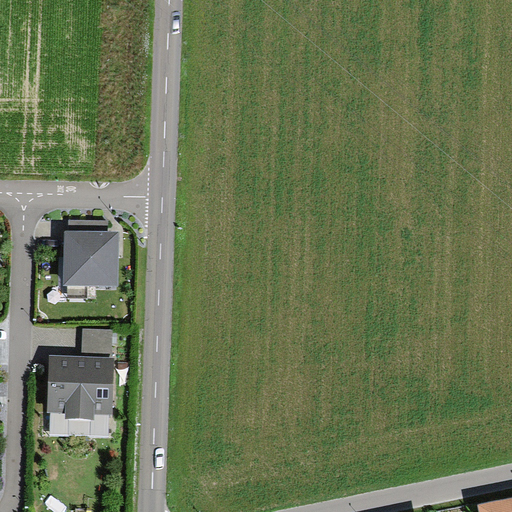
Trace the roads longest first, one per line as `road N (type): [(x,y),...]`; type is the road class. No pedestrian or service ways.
road 1 (residential): [(7,511),(15,492),(22,191)]
road 2 (tertiary): [(154,511),(163,199)]
road 3 (tertiary): [(163,199),(169,0)]
road 4 (residential): [(511,479),(358,511)]
road 5 (residential): [(22,191),(163,199)]
